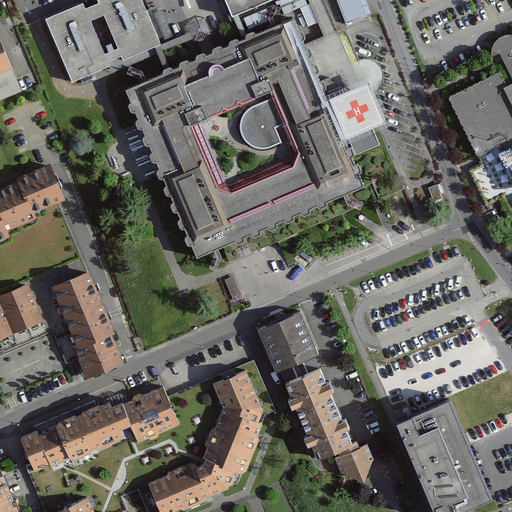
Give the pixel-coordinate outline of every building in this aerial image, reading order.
[(142,0),(81,0),(44,16),(71,80),(161,41),(142,0)] [(223,0),(232,18),(274,0),(223,0)] [(366,0),(336,0),(347,25),(351,23),(372,14),(366,0)] [(292,19),(215,51),(208,35),(196,40),(203,57),(126,90),(198,257),(362,187),(341,138),(384,120),(372,93),(377,89),(381,84),(383,78),(383,72),(380,66),(376,62),(370,59),(364,58),(358,59),(346,31),(344,27),(339,29),(303,45),(292,19)] [(511,35),(508,35),(503,36),(500,38),(497,41),(493,46),(492,50),(491,55),(492,57),(499,53),(502,58),(511,78),(511,84),(507,86),(500,71),(447,98),(477,157),(479,156),(480,159),(482,163),(468,170),(486,206),(493,204),(502,199),(511,194),(511,35)] [(0,71),(11,67),(0,41),(0,71)] [(15,181),(17,185),(28,213),(62,199),(50,167),(15,181)] [(439,183),(431,184),(433,198),(441,197),(439,183)] [(0,191),(0,223),(4,234),(32,223),(28,213),(17,185),(0,191)] [(416,236),(405,209),(410,208),(403,191),(386,198),(402,241),(416,236)] [(64,320),(102,304),(88,269),(49,286),(64,320)] [(234,273),(226,277),(235,299),(244,295),(234,273)] [(45,276),(25,285),(42,324),(0,341),(4,350),(52,330),(66,362),(79,356),(64,320),(49,286),(45,276)] [(25,285),(0,295),(0,341),(42,324),(25,285)] [(64,320),(79,356),(114,341),(118,340),(102,304),(64,320)] [(300,310),(258,329),(277,372),(315,356),(319,354),(300,310)] [(114,341),(79,356),(87,376),(123,361),(114,341)] [(337,449),(351,442),(346,430),(351,428),(346,418),(342,420),(330,392),(334,390),(330,381),(326,382),(320,368),(285,383),(317,457),(337,449)] [(161,511),(166,511),(239,481),(262,420),(259,419),(262,409),(246,370),(215,383),(224,404),(202,460),(149,483),(161,511)] [(97,407),(95,402),(34,427),(36,430),(21,436),(35,468),(124,431),(121,425),(131,421),(139,440),(179,423),(163,385),(112,407),(109,401),(97,407)] [(449,399),(398,420),(437,511),(452,511),(472,504),(491,496),(468,443),(449,399)] [(339,456),(335,457),(341,471),(364,481),(373,460),(367,444),(359,447),(356,441),(351,442),(337,449),(339,456)] [(19,511),(5,481),(2,482),(0,477),(0,511),(19,511)] [(90,511),(85,499),(53,511),(90,511)]
